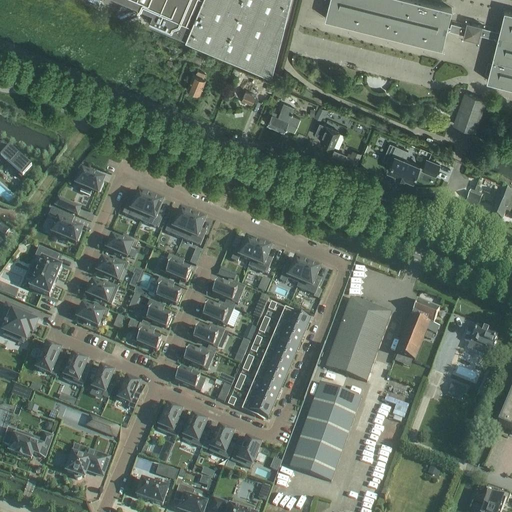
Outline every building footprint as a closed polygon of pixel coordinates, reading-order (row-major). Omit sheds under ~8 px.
[(290,0),(121,0),(153,13),(149,23),(157,26),(156,27),(185,40),(186,38),(272,75),(290,0)] [(329,0),(325,18),(442,48),(447,30),(464,34),(463,37),(479,41),(480,34),(497,39),(487,80),(511,86),(511,11),(505,10),(499,31),(482,27),(483,25),(467,21),(466,27),(452,23),(451,27),(448,26),(452,8),(419,0),(329,0)] [(185,51),(183,57),(200,64),(203,59),(185,51)] [(234,68),(231,75),(238,78),(242,71),(241,71),(234,68)] [(196,75),(193,74),(187,90),(193,92),(194,94),(196,95),(197,94),(200,94),(206,79),(204,78),(206,74),(197,70),(196,75)] [(242,80),(238,90),(245,93),(242,100),(241,102),(245,104),(246,102),(252,104),(260,87),(250,83),(242,80)] [(268,83),(265,90),(272,93),(275,86),(268,83)] [(475,131),(485,101),(466,94),(456,124),(475,131)] [(273,111),(269,121),(267,124),(285,132),(286,128),(295,132),(300,119),(292,115),(293,113),(295,108),(283,104),(278,116),(276,115),(277,113),(273,111)] [(340,131),(322,124),(317,134),(322,136),(320,141),(327,144),(328,147),(331,146),(334,147),(340,131)] [(472,141),(467,154),(474,157),(479,143),(472,141)] [(2,143),(0,145),(0,162),(2,161),(2,160),(5,163),(3,165),(20,179),(22,178),(30,168),(8,149),(2,143)] [(390,143),(387,150),(388,151),(394,154),(406,159),(409,151),(390,143)] [(347,157),(345,161),(356,165),(357,166),(362,154),(361,154),(353,150),(352,153),(350,153),(349,152),(347,157)] [(390,163),(387,171),(395,175),(395,176),(404,180),(405,179),(413,183),(421,165),(406,159),(394,154),(390,163)] [(427,158),(422,169),(436,175),(441,164),(427,158)] [(81,172),(75,186),(81,188),(79,193),(89,197),(91,193),(97,195),(98,193),(99,193),(103,184),(102,184),(103,181),(81,172)] [(470,192),(467,200),(478,205),(481,197),(470,192)] [(494,208),(490,217),(501,221),(505,212),(509,214),(511,205),(511,197),(501,192),(498,200),(494,199),(491,206),(494,208)] [(127,204),(122,215),(140,222),(150,198),(148,197),(149,196),(140,193),(140,194),(138,193),(133,206),(127,204)] [(150,198),(140,222),(157,230),(162,219),(156,216),(162,203),(160,202),(161,201),(152,198),(152,199),(150,198)] [(57,199),(54,207),(77,216),(80,209),(57,199)] [(51,210),(48,217),(55,220),(50,234),(75,245),(76,242),(77,242),(81,234),(80,233),(81,231),(67,225),(70,217),(51,210)] [(169,222),(165,233),(182,240),(192,216),(191,215),(191,214),(182,211),(182,212),(180,211),(175,224),(169,222)] [(192,216),(182,240),(199,248),(204,237),(199,234),(204,221),(203,220),(203,219),(194,216),(194,217),(192,216)] [(1,225),(0,225),(0,233),(4,236),(8,231),(1,225)] [(110,239),(106,248),(107,249),(106,250),(114,253),(113,255),(120,258),(121,256),(126,259),(131,247),(135,249),(138,243),(127,238),(124,244),(111,238),(111,240),(110,239)] [(236,250),(231,261),(237,264),(239,258),(250,262),(251,262),(259,244),(257,243),(257,242),(249,239),(248,240),(247,239),(241,252),(236,250)] [(250,262),(248,268),(266,276),(270,265),(265,262),(270,249),(269,248),(269,247),(261,244),(260,245),(259,244),(251,262),(250,262)] [(29,272),(26,280),(32,283),(29,288),(29,289),(30,289),(48,297),(49,297),(49,296),(53,286),(54,286),(56,280),(56,279),(61,269),(61,268),(60,268),(55,265),(58,257),(39,249),(35,258),(41,260),(35,274),(29,272)] [(165,261),(160,273),(185,284),(186,282),(187,283),(191,274),(190,273),(190,272),(177,266),(180,261),(169,256),(166,262),(165,261)] [(284,270),(279,282),(285,284),(287,280),(298,285),(299,285),(307,265),(305,264),(306,263),(297,259),(297,260),(295,260),(290,273),(284,270)] [(100,262),(96,271),(97,272),(96,273),(104,276),(103,278),(110,281),(111,279),(119,283),(123,271),(125,272),(128,266),(117,261),(115,267),(101,261),(101,263),(100,262)] [(298,285),(296,289),(314,296),(313,298),(318,300),(321,292),(317,290),(319,285),(318,285),(313,283),(316,278),(319,270),(317,269),(318,268),(309,264),(309,265),(307,265),(299,285),(298,285)] [(134,269),(132,275),(133,276),(134,276),(140,279),(142,273),(134,269)] [(158,286),(153,297),(176,307),(176,305),(177,306),(181,297),(180,297),(181,295),(167,289),(170,284),(159,279),(156,285),(158,286)] [(0,283),(0,292),(15,299),(18,291),(0,283)] [(215,284),(211,293),(212,293),(211,295),(237,306),(245,288),(232,283),(230,289),(217,283),(216,285),(215,284)] [(90,286),(86,294),(87,295),(87,296),(94,299),(93,301),(100,304),(101,302),(111,306),(118,289),(107,284),(105,290),(92,284),(91,286),(90,286)] [(136,289),(134,295),(139,298),(140,298),(143,292),(136,289)] [(261,295),(259,301),(266,304),(269,298),(261,295)] [(310,303),(303,300),(300,307),(307,310),(310,303)] [(410,317),(395,354),(414,362),(424,339),(427,332),(433,335),(435,336),(439,328),(433,325),(439,310),(417,301),(411,317),(410,317)] [(149,302),(142,320),(166,330),(166,328),(167,329),(171,320),(170,320),(171,318),(158,312),(160,307),(149,302)] [(349,302),(325,369),(366,384),(390,317),(349,302)] [(205,307),(202,315),(203,316),(202,317),(222,326),(226,327),(226,326),(231,316),(233,312),(233,310),(223,305),(220,311),(216,309),(207,305),(206,307),(205,307)] [(80,309),(77,317),(78,318),(77,319),(97,328),(102,317),(106,318),(108,312),(97,307),(95,313),(82,307),(81,309),(80,309)] [(4,310),(0,319),(8,322),(6,327),(5,326),(4,328),(5,328),(3,332),(25,342),(29,333),(32,335),(36,324),(26,319),(28,315),(13,309),(13,310),(15,311),(14,314),(12,313),(4,310)] [(284,309),(241,411),(264,421),(264,420),(264,418),(268,420),(309,323),(305,322),(306,319),(307,320),(307,319),(284,309)] [(252,317),(259,320),(262,314),(254,311),(252,317)] [(118,316),(115,323),(121,325),(123,319),(118,316)] [(139,325),(132,343),(156,353),(157,351),(158,352),(161,343),(160,343),(161,341),(148,335),(150,330),(148,329),(140,326),(139,325)] [(469,329),(464,342),(469,344),(466,350),(487,358),(490,351),(491,350),(494,350),(495,347),(493,344),(497,334),(488,330),(487,332),(476,327),(474,331),(469,329)] [(196,329),(192,338),(193,338),(192,340),(217,350),(224,332),(213,328),(211,333),(198,328),(197,329),(196,329)] [(427,332),(424,339),(430,341),(433,335),(427,332)] [(245,333),(243,339),(250,342),(253,336),(245,333)] [(241,348),(240,350),(242,351),(246,353),(250,343),(244,341),(241,348)] [(46,346),(36,370),(55,378),(60,367),(54,365),(60,352),(57,351),(58,349),(49,346),(49,347),(46,346)] [(186,351),(183,360),(184,360),(183,362),(207,372),(214,355),(204,350),(201,356),(188,350),(187,352),(186,351)] [(72,357),(62,381),(81,389),(86,378),(81,376),(86,363),(84,362),(84,361),(75,357),(75,358),(72,357)] [(94,383),(92,389),(103,394),(102,398),(108,400),(112,389),(107,387),(112,374),(111,373),(111,372),(103,369),(102,370),(101,369),(97,376),(96,376),(93,382),(94,383)] [(178,372),(174,380),(175,381),(174,382),(200,393),(205,381),(179,370),(179,372),(178,372)] [(228,378),(225,385),(231,387),(234,381),(228,378)] [(126,380),(118,400),(129,405),(127,409),(134,411),(138,400),(133,398),(138,385),(137,384),(137,383),(128,379),(128,381),(126,380)] [(42,386),(32,382),(30,389),(39,393),(42,386)] [(448,394),(462,400),(466,390),(452,384),(448,394)] [(319,385),(289,468),(331,483),(361,399),(319,385)] [(13,386),(10,395),(27,401),(31,393),(13,386)] [(511,393),(498,427),(499,428),(511,433),(510,435),(511,435),(511,393)] [(167,407),(157,431),(176,439),(181,428),(175,426),(181,413),(178,412),(179,411),(170,407),(170,408),(167,407)] [(115,440),(120,428),(89,416),(84,428),(115,440)] [(192,417),(182,442),(201,450),(206,439),(200,436),(206,423),(203,422),(204,421),(195,417),(194,419),(192,417)] [(219,429),(209,453),(228,461),(232,450),(227,448),(233,435),(230,434),(231,433),(222,429),(221,430),(219,429)] [(10,448),(8,453),(17,456),(16,457),(22,458),(30,461),(32,455),(44,459),(47,452),(52,438),(43,435),(41,442),(33,439),(15,433),(14,436),(10,448)] [(235,451),(230,462),(249,470),(253,461),(255,462),(258,455),(256,455),(260,446),(257,445),(258,444),(249,440),(249,441),(246,440),(240,454),(235,451)] [(205,442),(201,450),(207,452),(210,444),(205,442)] [(148,449),(143,447),(140,456),(145,458),(148,449)] [(72,455),(66,473),(74,475),(73,477),(74,479),(75,480),(77,481),(79,481),(81,480),(81,478),(83,479),(86,470),(93,473),(93,474),(102,478),(109,460),(86,452),(85,451),(83,457),(73,454),(72,455)] [(160,453),(157,462),(165,465),(169,456),(160,453)] [(274,459),(270,469),(277,472),(281,462),(274,459)] [(175,481),(178,471),(158,465),(155,475),(175,481)] [(430,466),(427,475),(437,478),(440,469),(430,466)] [(204,468),(201,475),(212,479),(215,473),(204,468)] [(210,480),(202,477),(199,484),(207,487),(205,492),(212,494),(215,484),(209,482),(210,480)] [(162,507),(168,490),(141,481),(136,498),(162,507)] [(263,485),(258,499),(266,502),(271,488),(263,485)] [(174,501),(180,503),(176,511),(204,511),(207,504),(192,499),(194,492),(179,487),(174,501)] [(487,496),(483,506),(502,511),(505,502),(507,503),(506,503),(507,503),(510,496),(509,496),(488,489),(485,495),(487,496)] [(212,499),(207,511),(252,511),(254,509),(245,506),(243,511),(226,506),(226,504),(212,499)]
